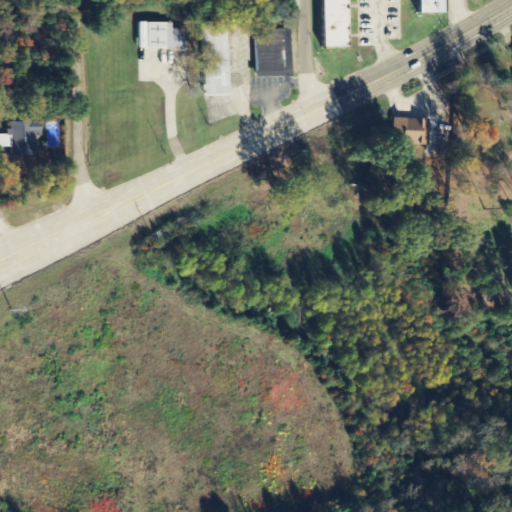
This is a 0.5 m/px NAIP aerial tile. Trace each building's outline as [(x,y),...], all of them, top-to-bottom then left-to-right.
[(319,0),(320,50),(345,50),(344,0),(319,0)] [(415,0),(415,16),(440,16),(440,0),(415,0)] [(182,31),(169,31),(170,25),(137,24),(136,50),(181,51),(182,31)] [(227,98),(225,24),(200,25),(203,99),(227,98)] [(253,39),(254,75),(289,74),(287,31),(264,32),(264,39),(253,39)] [(51,122),(39,122),(39,113),(19,113),(19,129),(16,129),(16,135),(5,135),(5,148),(22,148),(22,156),(43,156),(43,136),(51,136),(51,122)]
